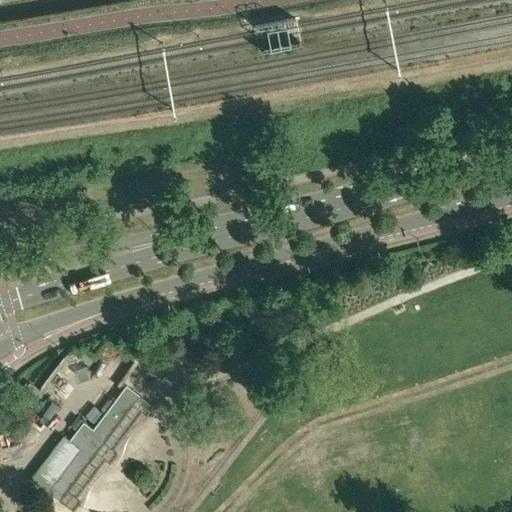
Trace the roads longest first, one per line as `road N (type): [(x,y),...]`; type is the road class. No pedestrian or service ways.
road 1 (primary): [(0,351),(139,296),(511,198)]
road 2 (primary): [(511,156),(177,250)]
road 3 (primary): [(177,250),(0,305)]
road 4 (secondary): [(177,250),(0,260)]
